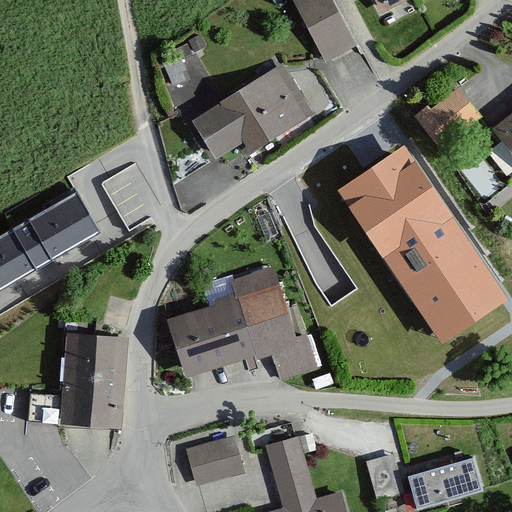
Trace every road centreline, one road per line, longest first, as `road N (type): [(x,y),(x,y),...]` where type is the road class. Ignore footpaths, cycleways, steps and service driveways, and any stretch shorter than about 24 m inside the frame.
road 1 (residential): [(505,0),(185,229),(142,307),(139,421)]
road 2 (residential): [(139,421),(222,400),(283,396),(437,408),(511,403)]
